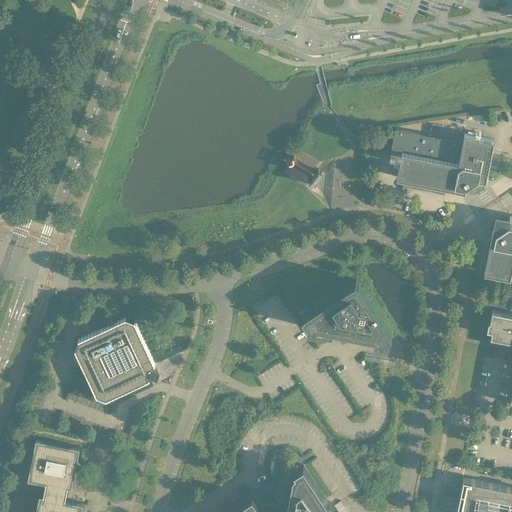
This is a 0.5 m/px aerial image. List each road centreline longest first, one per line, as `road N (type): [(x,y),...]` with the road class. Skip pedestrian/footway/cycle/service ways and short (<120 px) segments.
road 1 (unclassified): [(404,511),(438,305),(434,277),(417,250),(366,234),(220,281)]
road 2 (secondary): [(33,266),(135,0)]
road 3 (secondary): [(108,0),(9,255)]
road 4 (unclassified): [(157,511),(221,331),(220,281)]
road 5 (unknown): [(77,318),(54,401),(112,421),(135,398),(172,391)]
road 6 (unclassified): [(220,281),(133,289),(59,281),(33,266)]
